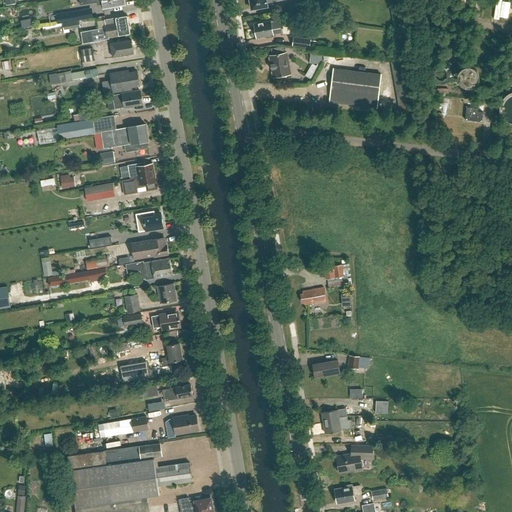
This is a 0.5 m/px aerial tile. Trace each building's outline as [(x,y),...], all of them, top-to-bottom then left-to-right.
[(125,4),(124,0),(79,0),(81,5),(98,2),(98,4),(98,5),(104,4),(105,11),(111,9),(111,7),(125,4)] [(276,0),(249,0),(251,9),(267,6),(266,3),(276,1),(276,0)] [(286,14),(303,18),(305,12),(287,7),(286,14)] [(89,10),(58,15),(59,24),(72,22),(90,19),(89,10)] [(109,37),(131,33),(127,16),(105,20),(107,28),(83,32),(85,43),(109,39),(109,37)] [(273,34),(272,30),(282,28),(280,20),(270,22),(270,21),(254,24),(257,37),(273,34)] [(80,21),(63,23),(64,30),(81,27),(80,21)] [(310,48),(311,39),(294,38),(292,46),(310,48)] [(134,53),(132,40),(106,44),(107,50),(107,54),(112,53),(113,57),(134,53)] [(271,69),(272,69),(274,78),(290,75),(286,52),(285,53),(284,46),(271,49),(272,55),(270,55),(271,64),(270,64),(271,69)] [(93,48),(81,50),(83,62),(96,60),(93,48)] [(14,59),(5,60),(6,69),(15,68),(14,59)] [(306,75),(313,79),(320,66),(317,64),(316,66),(312,64),(306,75)] [(457,76),(457,77),(457,79),(457,80),(458,81),(458,82),(459,83),(460,84),(461,85),(462,86),(463,87),(464,87),(465,88),(466,88),(468,88),(469,88),(470,88),(472,87),(473,87),(474,86),(475,85),(476,84),(477,83),(477,82),(478,81),(478,80),(479,79),(479,77),(479,76),(478,75),(478,74),(477,72),(477,71),(476,70),(475,69),(474,69),(473,68),(472,67),(470,67),(469,67),(468,67),(467,67),(465,67),(464,67),(463,68),(462,68),(461,69),(460,70),(459,71),(458,72),(458,73),(457,75),(457,76)] [(72,71),(58,74),(59,83),(73,81),(73,80),(99,76),(98,68),(72,73),(72,71)] [(380,74),(333,68),(329,102),(376,108),(380,74)] [(433,73),(433,74),(433,75),(433,76),(434,77),(435,78),(436,79),(437,79),(438,80),(439,80),(440,79),(441,79),(442,79),(442,78),(443,77),(444,77),(444,76),(444,75),(444,74),(444,73),(444,72),(443,71),(443,70),(442,70),(442,69),(441,69),(440,68),(439,68),(438,68),(437,68),(436,69),(435,70),(434,70),(434,71),(433,72),(433,73)] [(140,86),(137,71),(129,72),(128,70),(110,73),(113,93),(129,90),(129,88),(140,86)] [(113,97),(115,109),(124,107),(125,109),(134,107),(133,106),(143,104),(140,90),(110,96),(111,98),(113,97)] [(443,92),(440,94),(449,106),(452,103),(443,92)] [(511,92),(510,93),(509,93),(507,94),(506,95),(505,96),(504,98),(503,99),(502,100),(501,102),(500,103),(500,105),(500,106),(499,108),(499,110),(499,111),(500,113),(500,115),(500,116),(501,118),(502,119),(503,120),(504,122),(505,123),(506,124),(507,125),(509,126),(510,127),(511,127),(511,92)] [(465,120),(482,122),(484,112),(478,111),(478,108),(467,107),(465,120)] [(92,110),(80,112),(81,120),(93,118),(92,110)] [(128,127),(116,129),(113,115),(92,119),(92,120),(58,125),(61,139),(95,133),(95,134),(102,133),(104,148),(109,147),(109,149),(112,148),(112,147),(118,146),(126,145),(127,152),(137,150),(137,148),(138,148),(141,149),(146,148),(149,145),(148,141),(149,141),(146,124),(128,127)] [(100,154),(102,165),(115,162),(113,151),(100,154)] [(154,173),(153,164),(145,165),(145,163),(128,166),(130,178),(154,173)] [(157,182),(156,182),(154,173),(130,178),(131,180),(122,181),(125,195),(138,193),(137,188),(146,186),(147,191),(158,189),(157,182)] [(62,188),(71,187),(69,178),(69,175),(61,176),(62,188)] [(46,186),(59,184),(58,176),(45,179),(46,186)] [(114,183),(85,188),(88,201),(116,196),(114,183)] [(154,211),(136,214),(139,232),(146,231),(146,232),(164,229),(161,213),(155,214),(154,211)] [(97,247),(112,244),(111,236),(95,239),(97,247)] [(155,256),(155,257),(168,255),(167,245),(166,245),(165,238),(132,244),(135,259),(155,256)] [(109,256),(87,260),(88,270),(110,266),(109,256)] [(147,280),(155,279),(173,276),(169,258),(152,262),(144,263),(144,262),(126,265),(127,271),(128,271),(131,273),(134,272),(136,270),(145,268),(145,272),(143,272),(142,274),(143,278),(144,279),(147,279),(147,280)] [(51,261),(42,262),(45,277),(53,276),(51,261)] [(327,279),(327,280),(344,277),(342,265),(334,266),(334,265),(316,268),(317,273),(324,272),(325,280),(327,279)] [(65,283),(78,281),(102,277),(102,275),(107,275),(106,268),(77,273),(64,275),(49,278),(50,285),(65,283)] [(176,300),(173,284),(159,287),(161,302),(176,300)] [(303,294),(301,294),(302,302),(304,302),(305,304),(325,301),(323,288),(303,291),(303,294)] [(141,310),(138,294),(125,296),(128,313),(141,310)] [(177,315),(177,312),(160,315),(152,316),(154,328),(162,327),(162,330),(179,327),(179,324),(181,324),(179,315),(177,315)] [(141,314),(123,317),(125,326),(143,323),(141,314)] [(172,362),(183,360),(180,344),(168,346),(170,357),(158,359),(160,366),(172,364),(172,362)] [(360,356),(349,355),(348,367),(359,368),(360,356)] [(337,360),(313,365),(315,377),(339,372),(337,360)] [(120,366),(123,382),(149,377),(146,361),(120,366)] [(149,397),(159,395),(157,385),(148,387),(149,397)] [(193,396),(191,385),(163,390),(165,401),(193,396)] [(354,386),(354,393),(365,395),(366,387),(354,386)] [(376,401),(376,413),(387,413),(388,401),(376,401)] [(337,409),(322,412),(324,423),(333,421),(332,419),(338,418),(338,417),(344,416),(344,415),(343,409),(337,410),(337,409)] [(197,415),(189,417),(189,415),(173,418),(176,434),(199,430),(197,415)] [(341,431),(341,430),(353,428),(351,420),(348,420),(347,415),(344,415),(344,416),(338,417),(338,418),(332,419),(333,421),(324,423),(326,434),(341,431)] [(149,429),(147,416),(94,425),(96,438),(100,437),(101,438),(122,434),(149,429)] [(104,452),(70,456),(78,511),(145,511),(149,511),(147,497),(159,495),(158,486),(193,481),(190,463),(155,468),(154,459),(142,461),(142,460),(162,457),(161,444),(104,452)] [(338,456),(341,472),(354,470),(355,472),(363,470),(360,454),(365,454),(365,457),(372,457),(372,446),(352,446),(352,454),(351,454),(352,455),(347,455),(338,456)] [(337,503),(355,500),(353,494),(361,493),(360,485),(352,486),(335,489),(337,503)] [(387,488),(371,491),(373,500),(388,497),(387,488)] [(18,495),(16,511),(24,511),(27,496),(18,495)] [(214,511),(211,496),(190,500),(189,497),(179,499),(181,511),(214,511)]
